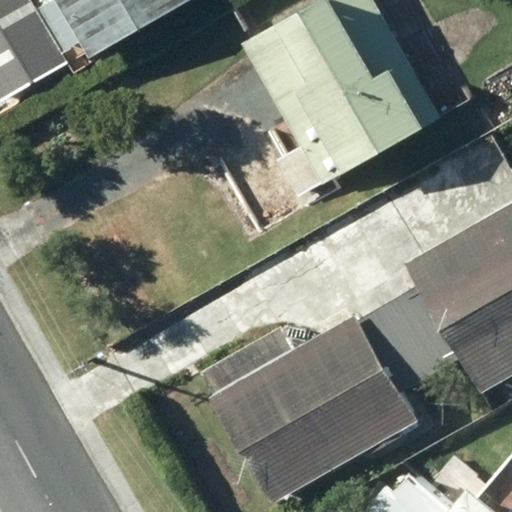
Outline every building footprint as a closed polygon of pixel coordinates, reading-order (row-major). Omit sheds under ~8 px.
[(47,0),(82,59),(98,49),(107,66),(212,5),(209,0),(47,0)] [(382,0),(347,0),(261,49),(317,149),(290,165),(309,199),(358,171),(364,183),(443,137),(416,89),(429,81),(382,0)] [(437,289),(406,307),(446,377),(477,360),(500,402),(511,395),(511,228),(429,275),(437,289)] [(414,395),(446,377),(406,307),(312,360),(294,328),(213,374),(287,507),(432,426),(414,395)] [(506,511),(492,500),(481,511),(461,511),(428,482),(412,500),(404,492),(386,511),(506,511)]
